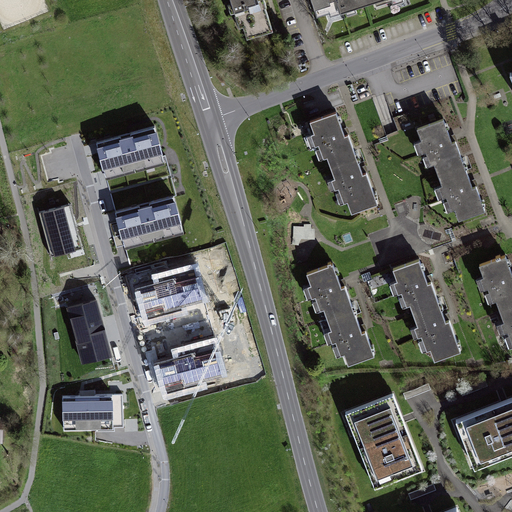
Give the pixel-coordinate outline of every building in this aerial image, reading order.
[(232,0),(240,26),(244,25),(248,38),(273,30),(263,0),(232,0)] [(310,0),(317,18),(328,14),(330,19),(374,3),(375,8),(397,0),(310,0)] [(120,21),(78,33),(97,101),(139,90),(120,21)] [(64,89),(51,40),(9,52),(22,100),(64,89)] [(327,156),(331,167),(357,157),(348,134),(345,135),(343,132),(336,112),(310,121),(314,133),(307,135),(311,147),(318,144),(319,146),(316,147),(320,159),(327,156)] [(434,162),(438,173),(464,164),(455,139),(451,140),(449,133),(443,117),(417,127),(421,139),(414,141),(418,153),(426,150),(427,154),(423,155),(427,165),(434,162)] [(154,126),(96,142),(105,175),(116,172),(115,167),(123,165),(124,170),(145,164),(144,159),(151,157),(153,162),(163,159),(154,126)] [(361,169),(357,157),(331,167),(335,178),(328,180),(331,190),(337,188),(338,191),(336,192),(340,204),(347,201),(351,212),(378,202),(366,172),(363,173),(361,169)] [(469,178),(464,164),(438,173),(442,184),(435,187),(439,198),(446,195),(448,199),(444,200),(447,210),(454,207),(459,219),(485,209),(476,184),(472,186),(469,178)] [(173,195),(115,211),(124,244),(135,241),(134,236),(141,234),(143,239),(164,233),(163,228),(170,226),(171,231),(182,228),(173,195)] [(66,204),(39,212),(51,256),(78,248),(74,231),(78,230),(77,227),(70,228),(67,218),(74,216),(73,213),(69,215),(66,204)] [(315,239),(315,228),(311,228),(311,224),(304,223),(304,226),(293,225),(292,244),(299,245),(299,243),(301,238),(315,239)] [(505,253),(478,262),(483,275),(478,277),(482,287),(486,286),(491,301),(498,298),(505,319),(502,320),(511,344),(511,343),(511,272),(509,263),(505,253)] [(417,259),(392,268),(396,282),(391,283),(395,293),(398,292),(403,308),(409,306),(416,326),(414,327),(422,352),(430,349),(434,360),(459,351),(448,320),(444,321),(442,317),(430,281),(425,283),(423,275),(417,259)] [(205,296),(196,263),(155,274),(158,282),(138,287),(146,319),(185,309),(183,302),(205,296)] [(332,263),(305,272),(309,284),(304,285),(308,296),(311,294),(316,310),(322,308),(329,328),(327,329),(335,353),(341,352),(345,364),(374,355),(366,331),(361,333),(357,321),(345,285),(339,287),(335,275),(332,263)] [(96,299),(68,307),(83,361),(111,354),(96,299)] [(157,361),(166,393),(204,382),(202,376),(224,369),(215,337),(174,348),(177,356),(157,361)] [(392,390),(345,408),(374,485),(422,466),(404,419),(392,390)] [(122,394),(63,396),(64,429),(124,426),(122,394)] [(511,395),(504,399),(452,419),(470,467),(511,450),(511,395)]
